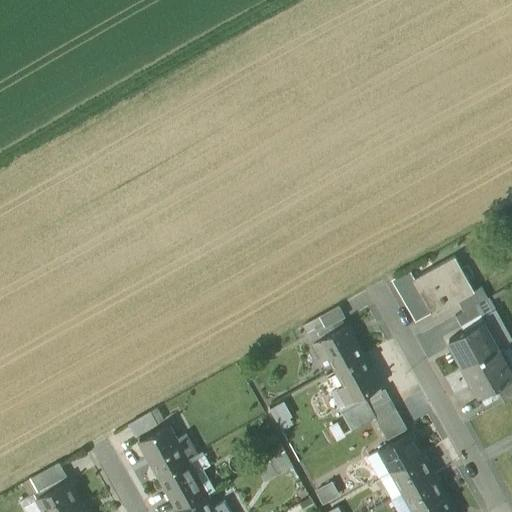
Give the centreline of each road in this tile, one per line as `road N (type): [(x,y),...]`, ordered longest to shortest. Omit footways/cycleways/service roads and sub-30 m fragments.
road 1 (track): [(0,163),(295,0)]
road 2 (residential): [(497,511),(381,299)]
